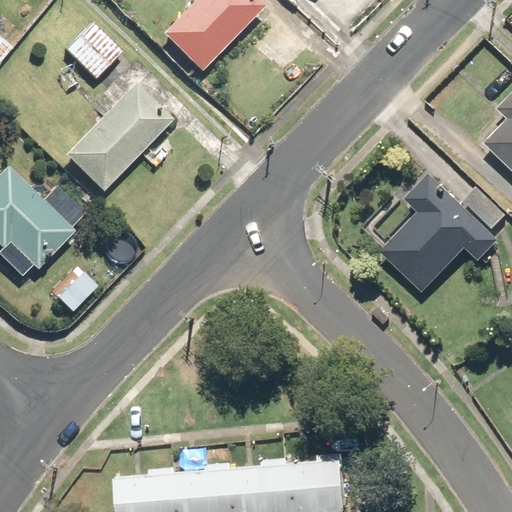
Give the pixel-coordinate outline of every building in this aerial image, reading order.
[(198,74),(260,8),(251,0),(190,0),(157,35),(198,74)] [(88,23),(61,50),(92,82),(120,55),(88,23)] [(99,195),(168,122),(128,85),(59,157),(99,195)] [(504,120),(482,144),(511,172),(511,92),(494,112),(504,120)] [(0,166),(0,165),(0,252),(0,253),(7,246),(34,272),(71,234),(0,166)] [(426,296),(462,253),(475,264),(497,239),(424,176),(402,201),(415,212),(378,255),(426,296)] [(476,188),(462,202),(490,231),(504,217),(476,188)] [(341,511),(338,461),(112,476),(113,511),(341,511)]
